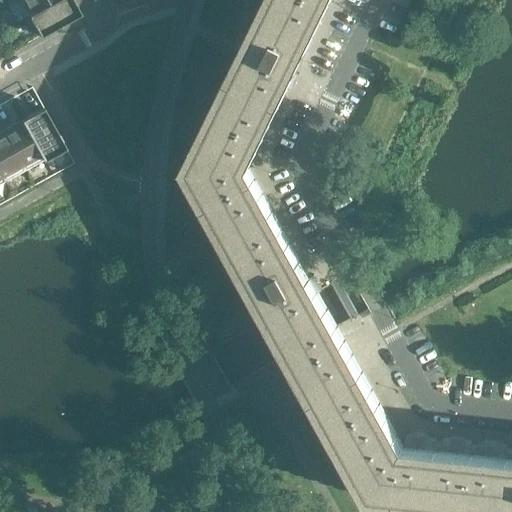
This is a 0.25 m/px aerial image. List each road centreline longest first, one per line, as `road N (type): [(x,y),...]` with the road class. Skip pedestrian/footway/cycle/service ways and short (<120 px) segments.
road 1 (residential): [(379,0),(301,166),(426,396),(511,411)]
road 2 (residential): [(103,0),(108,13),(98,31),(0,85)]
